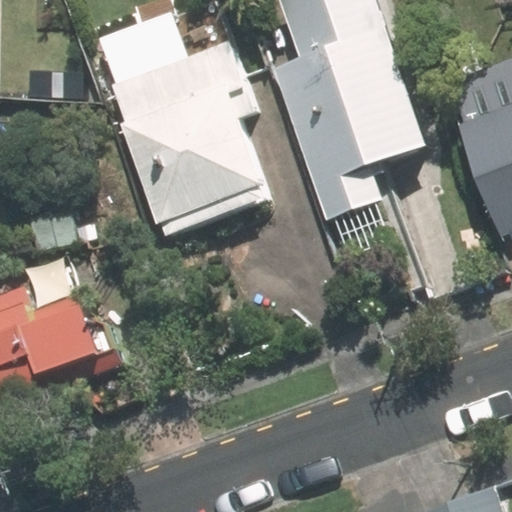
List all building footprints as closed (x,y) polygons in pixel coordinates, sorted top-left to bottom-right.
[(309,64),(284,73),(337,223),(394,203),(382,172),(440,151),(386,0),(291,0),(287,2),(309,64)] [(219,54),(214,36),(190,44),(197,62),(186,66),(176,38),(115,59),(125,87),(121,89),(135,126),(130,127),(165,227),(171,226),(177,239),(275,204),(269,191),(274,189),(241,100),(260,93),(243,45),(219,54)] [(511,117),(475,131),(511,237),(511,117)] [(78,248),(72,214),(38,219),(43,255),(78,248)] [(42,312),(30,278),(0,288),(0,446),(5,445),(0,430),(0,411),(49,394),(60,427),(146,397),(131,354),(111,359),(88,295),(42,312)]
